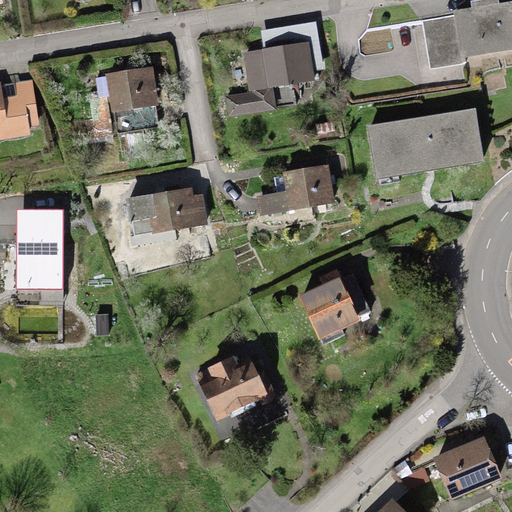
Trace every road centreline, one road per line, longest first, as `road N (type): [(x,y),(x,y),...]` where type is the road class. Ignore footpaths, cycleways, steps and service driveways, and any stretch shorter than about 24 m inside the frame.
road 1 (residential): [(335,0),(0,54)]
road 2 (residential): [(326,511),(500,350)]
road 3 (secondary): [(500,350),(481,276),(485,251),(511,207)]
